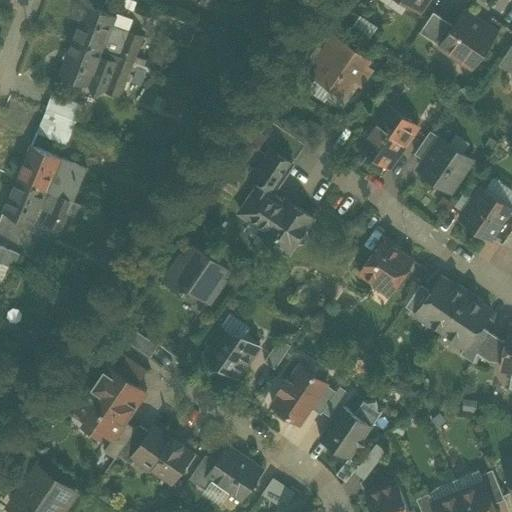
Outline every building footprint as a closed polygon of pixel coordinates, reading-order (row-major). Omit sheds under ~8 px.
[(402,0),(419,11),(426,0),(402,0)] [(86,6),(73,40),(102,51),(113,24),(115,17),(86,6)] [(453,54),(472,67),(496,33),(463,10),(453,25),(439,45),(441,46),(443,44),(454,51),(453,54)] [(419,31),(439,45),(453,25),(433,11),(419,31)] [(102,51),(118,56),(128,30),(113,24),(102,51)] [(128,30),(118,56),(133,62),(143,36),(128,30)] [(337,84),(347,90),(354,80),(360,85),(371,68),(365,64),(369,58),(335,35),(325,49),(329,52),(313,74),(334,89),(337,84)] [(60,74),(89,85),(102,51),(73,40),(60,74)] [(511,43),(499,62),(511,70),(511,43)] [(441,46),(453,54),(454,51),(443,44),(441,46)] [(118,56),(102,51),(89,85),(92,86),(93,89),(98,91),(101,89),(104,91),(118,56)] [(120,96),(133,62),(118,56),(104,91),(120,96)] [(53,94),(47,109),(76,120),(81,106),(53,94)] [(346,120),(356,127),(370,107),(360,100),(346,120)] [(386,102),(375,118),(388,127),(391,121),(412,135),(419,125),(386,102)] [(38,127),(17,178),(54,193),(75,142),(72,141),(79,122),(46,108),(38,127)] [(368,152),(390,168),(412,135),(391,121),(388,127),(375,118),(362,138),(372,145),(368,152)] [(260,149),(271,126),(262,121),(250,145),(260,149)] [(414,153),(424,160),(440,137),(430,130),(414,153)] [(419,168),(450,189),(472,158),(440,137),(424,160),(419,168)] [(357,145),(368,152),(372,145),(362,138),(357,145)] [(258,186),(271,195),(293,163),(271,148),(252,177),(260,182),(258,186)] [(67,213),(73,201),(17,179),(17,178),(2,212),(32,224),(40,206),(50,210),(45,223),(60,230),(67,213)] [(272,241),(288,253),(295,242),(297,243),(304,242),(309,235),(307,228),(306,227),(313,216),(297,205),(293,210),(271,195),(258,186),(240,212),(253,221),(256,216),(265,222),(262,227),(275,236),(272,241)] [(460,218),(490,238),(491,236),(509,211),(511,207),(482,186),(460,218)] [(86,207),(73,201),(67,213),(81,219),(86,207)] [(491,236),(503,243),(511,229),(511,213),(509,211),(491,236)] [(253,221),(262,227),(265,222),(256,216),(253,221)] [(511,229),(503,243),(511,250),(511,229)] [(379,279),(393,289),(413,259),(392,245),(394,243),(384,236),(359,272),(376,284),(379,279)] [(188,286),(209,300),(219,285),(216,283),(227,267),(195,245),(187,257),(182,254),(165,279),(184,292),(188,286)] [(18,254),(5,248),(0,259),(0,262),(8,266),(11,268),(18,254)] [(427,320),(442,331),(468,294),(441,275),(430,291),(416,312),(416,313),(419,309),(429,316),(427,320)] [(405,305),(416,312),(430,291),(420,284),(405,305)] [(491,310),(468,294),(442,331),(456,340),(459,336),(468,342),(465,346),(466,347),(481,325),(491,310)] [(419,309),(416,313),(427,320),(429,316),(419,309)] [(219,363),(237,375),(259,344),(239,330),(233,331),(222,324),(209,343),(211,344),(205,353),(206,359),(214,364),(219,363)] [(119,338),(146,356),(154,343),(128,325),(119,338)] [(474,362),(477,352),(491,332),(481,325),(466,347),(465,346),(460,353),(474,362)] [(511,327),(509,327),(506,340),(502,362),(511,364),(511,327)] [(501,340),(491,332),(477,352),(488,360),(502,362),(506,340),(501,340)] [(266,357),(277,365),(292,343),(281,336),(266,357)] [(459,336),(456,340),(465,346),(468,342),(459,336)] [(126,356),(116,370),(137,384),(147,370),(126,356)] [(114,436),(115,437),(126,421),(133,411),(131,410),(145,390),(137,384),(116,370),(107,364),(75,410),(114,436)] [(272,405),(299,423),(310,406),(312,403),(326,383),(327,382),(300,364),(289,380),(286,377),(278,389),(281,392),(272,405)] [(321,413),(323,410),(337,390),(326,383),(312,403),(310,406),(321,413)] [(146,390),(145,390),(131,410),(133,411),(146,390)] [(347,397),(337,390),(323,410),(333,417),(342,404),(347,397)] [(364,399),(354,412),(372,424),(381,411),(377,408),(376,400),(367,401),(364,399)] [(363,437),(372,424),(354,412),(342,404),(333,417),(319,437),(349,457),(358,444),(364,443),(363,437)] [(102,433),(111,439),(114,436),(75,410),(73,413),(84,421),(82,424),(100,435),(102,433)] [(118,454),(121,450),(136,428),(126,421),(115,437),(114,436),(111,439),(104,450),(116,458),(118,454)] [(139,423),(136,428),(121,450),(131,457),(133,454),(150,430),(139,423)] [(133,454),(168,478),(178,464),(181,466),(191,452),(182,445),(182,443),(174,437),(171,438),(153,425),(150,430),(133,454)] [(365,477),(385,447),(373,439),(354,470),(365,477)] [(212,479),(242,499),(263,469),(227,444),(216,460),(206,474),(212,479)] [(189,477),(205,488),(212,479),(206,474),(216,460),(206,453),(189,477)] [(511,458),(502,463),(511,485),(511,458)] [(11,505),(21,511),(56,511),(57,510),(59,511),(63,511),(76,494),(36,467),(11,505)] [(493,502),(504,497),(503,494),(491,467),(480,472),(484,481),(493,502)] [(276,501),(287,483),(272,474),(261,491),(276,501)] [(366,493),(373,511),(409,511),(397,481),(366,493)] [(484,481),(458,492),(465,511),(496,511),(493,502),(484,481)] [(511,511),(511,490),(503,494),(504,497),(509,511),(511,511)] [(465,511),(458,492),(432,502),(431,502),(435,511),(465,511)] [(416,498),(422,511),(435,511),(431,502),(432,502),(429,493),(416,498)]
